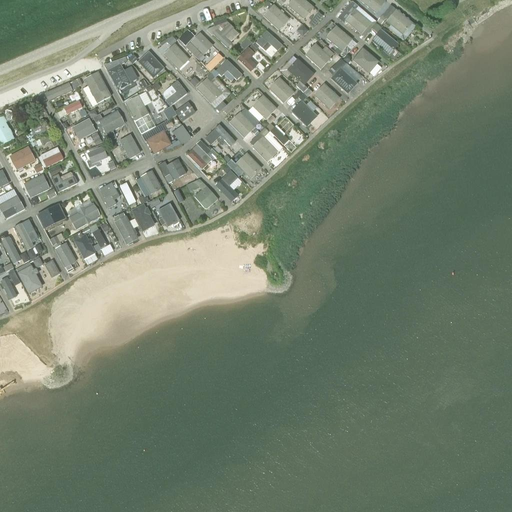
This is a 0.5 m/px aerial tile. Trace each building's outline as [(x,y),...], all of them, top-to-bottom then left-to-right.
[(304,0),(293,0),(288,7),(304,20),(314,8),(304,0)] [(359,0),(375,13),(378,10),(380,6),(384,1),(382,0),(359,0)] [(289,19),(274,6),(263,18),(279,31),(289,19)] [(380,6),(378,10),(383,15),(386,11),(380,6)] [(364,37),(375,22),(356,7),(345,22),(364,37)] [(395,10),(386,21),(403,35),(412,23),(395,10)] [(382,17),(377,23),(381,26),(386,20),(382,17)] [(218,29),(213,34),(228,48),(232,43),(225,36),(238,23),(235,20),(229,26),(226,22),(218,25),(224,31),(222,33),(218,29)] [(375,24),(371,29),(376,34),(380,29),(375,24)] [(302,27),(296,32),(302,38),(307,32),(302,27)] [(351,40),(335,27),(326,39),(338,49),(342,52),(345,48),(351,40)] [(387,56),(397,44),(380,30),(370,42),(387,56)] [(187,31),(178,40),(185,46),(194,37),(187,31)] [(261,49),(267,43),(277,52),(282,47),(267,32),(255,44),(256,45),(261,49)] [(189,50),(199,60),(203,56),(213,45),(201,33),(191,44),(193,46),(189,50)] [(172,39),(167,44),(170,48),(176,42),(172,39)] [(164,55),(178,70),(189,60),(175,45),(164,55)] [(316,45),(305,57),(320,70),(330,59),(316,45)] [(251,73),(257,67),(250,60),(258,52),(254,47),(252,46),(250,49),(249,48),(238,60),(251,73)] [(342,52),(341,53),(345,56),(350,51),(345,48),(342,52)] [(368,74),(378,62),(362,48),(352,60),(368,74)] [(164,69),(149,53),(139,63),(153,79),(164,69)] [(134,55),(128,60),(133,65),(138,60),(134,55)] [(127,62),(125,58),(104,66),(118,91),(131,84),(121,65),(127,62)] [(346,92),(355,81),(339,67),(344,62),(339,58),(335,62),(328,70),(333,74),(330,78),(346,92)] [(214,77),(214,78),(218,74),(222,77),(227,71),(237,80),(242,75),(227,61),(216,72),(214,70),(210,73),(211,74),(214,77)] [(304,86),(313,75),(298,61),(288,72),(299,82),(304,86)] [(98,105),(111,98),(98,72),(84,79),(98,105)] [(210,82),(214,78),(214,77),(211,74),(210,73),(206,77),(207,78),(196,88),(211,104),(212,104),(215,107),(230,93),(221,84),(217,88),(210,82)] [(195,79),(190,84),(194,88),(198,83),(195,79)] [(269,90),(283,104),(293,93),(279,79),(269,90)] [(79,80),(72,83),(75,89),(82,86),(79,80)] [(167,101),(171,106),(187,93),(178,81),(172,86),(177,92),(167,101)] [(299,82),(295,86),(303,94),(307,90),(304,86),(299,82)] [(156,83),(152,86),(156,91),(161,88),(156,83)] [(328,109),(338,97),(323,83),(313,95),(328,109)] [(69,84),(45,94),(49,102),(50,101),(51,102),(56,100),(55,99),(72,92),(69,84)] [(307,90),(303,94),(307,97),(308,98),(312,94),(307,90)] [(303,94),(299,99),(302,102),(307,97),(303,94)] [(252,106),(266,119),(276,109),(263,95),(252,106)] [(125,103),(135,121),(148,113),(138,96),(125,103)] [(80,101),(64,108),(67,114),(75,110),(75,112),(78,111),(78,109),(82,107),(80,101)] [(183,121),(196,112),(189,102),(176,111),(183,121)] [(317,116),(301,102),(291,112),(307,126),(317,116)] [(102,120),(100,115),(93,119),(96,124),(99,122),(106,136),(103,137),(107,145),(116,140),(113,133),(125,126),(118,112),(102,120)] [(255,126),(240,112),(230,122),(245,137),(255,126)] [(7,123),(3,116),(0,117),(0,146),(1,148),(14,140),(5,124),(7,123)] [(272,117),(266,123),(269,125),(269,126),(270,125),(275,120),(272,117)] [(74,128),(80,140),(97,131),(90,119),(74,128)] [(206,138),(211,144),(221,135),(231,145),(236,140),(221,124),(206,138)] [(49,125),(33,133),(36,139),(52,131),(49,125)] [(269,126),(265,130),(269,133),(271,131),(274,128),(270,125),(269,126)] [(183,126),(173,133),(183,145),(192,138),(183,126)] [(271,131),(284,145),(289,141),(275,127),(274,128),(271,131)] [(163,149),(172,144),(164,130),(146,140),(154,154),(163,149)] [(33,133),(27,136),(30,142),(36,139),(33,133)] [(96,134),(92,136),(97,145),(101,143),(96,134)] [(140,152),(130,134),(119,141),(130,158),(140,152)] [(25,136),(19,138),(23,146),(28,143),(25,136)] [(278,151),(263,137),(253,147),(268,162),(278,151)] [(172,144),(163,149),(166,154),(181,146),(178,141),(172,144)] [(113,142),(107,145),(111,152),(116,148),(113,142)] [(203,150),(197,144),(188,154),(202,169),(212,160),(207,155),(203,150)] [(92,164),(107,157),(103,146),(87,153),(92,164)] [(10,156),(17,170),(36,160),(29,147),(10,156)] [(57,149),(41,156),(47,169),(64,160),(61,153),(60,154),(57,149)] [(262,167),(247,152),(236,163),(251,178),(262,167)] [(162,165),(158,167),(164,178),(171,174),(174,179),(175,181),(185,175),(177,160),(167,167),(165,164),(165,163),(162,165)] [(230,161),(227,164),(232,170),(236,167),(230,161)] [(112,162),(107,164),(110,171),(115,169),(112,162)] [(40,165),(33,169),(36,174),(43,170),(40,165)] [(60,165),(48,171),(51,177),(62,171),(60,165)] [(226,166),(222,170),(227,175),(231,171),(226,166)] [(2,170),(0,170),(0,187),(9,183),(2,170)] [(162,188),(152,171),(142,177),(151,194),(162,188)] [(216,187),(231,203),(237,197),(228,188),(237,180),(230,173),(216,187)] [(171,174),(164,178),(168,184),(175,181),(174,179),(171,174)] [(43,175),(25,183),(31,197),(49,189),(43,175)] [(74,176),(55,184),(59,192),(77,184),(74,176)] [(200,180),(186,186),(189,192),(198,188),(201,191),(195,196),(206,210),(218,200),(206,187),(200,180)] [(99,189),(109,207),(116,204),(112,197),(118,194),(112,182),(99,189)] [(136,201),(127,182),(120,186),(129,205),(136,201)] [(180,204),(185,201),(179,190),(175,192),(180,204)] [(53,191),(46,194),(49,200),(56,196),(53,191)] [(144,196),(138,199),(141,205),(143,204),(147,202),(144,196)] [(0,205),(0,209),(6,220),(24,211),(17,197),(0,205)] [(158,200),(148,204),(149,206),(150,209),(160,204),(158,200)] [(77,230),(102,216),(95,203),(70,217),(77,230)] [(169,205),(157,212),(166,229),(179,222),(169,205)] [(59,206),(37,216),(43,231),(65,220),(59,206)] [(154,223),(145,208),(139,211),(138,209),(132,212),(139,225),(145,222),(147,226),(154,223)] [(116,224),(128,246),(139,240),(127,217),(126,218),(124,214),(114,219),(116,223),(116,224)] [(27,234),(34,231),(28,221),(15,228),(27,251),(32,249),(34,248),(27,234)] [(105,224),(100,226),(104,233),(109,230),(105,224)] [(92,231),(102,249),(108,246),(98,227),(92,231)] [(80,233),(72,238),(73,241),(73,242),(83,260),(95,254),(85,236),(85,235),(84,235),(82,237),(80,233)] [(2,240),(14,263),(21,260),(9,236),(2,240)] [(56,237),(49,241),(50,242),(53,247),(59,244),(56,237)] [(61,247),(59,244),(53,247),(64,269),(75,263),(65,244),(61,247)] [(40,259),(34,263),(37,269),(43,265),(40,259)] [(53,262),(45,266),(52,279),(60,275),(53,262)] [(16,271),(29,295),(43,288),(36,275),(39,274),(37,269),(34,271),(30,264),(16,271)] [(11,265),(3,269),(5,273),(13,269),(11,265)] [(13,272),(8,275),(12,282),(17,279),(13,272)] [(7,280),(0,283),(10,302),(17,298),(7,280)]
